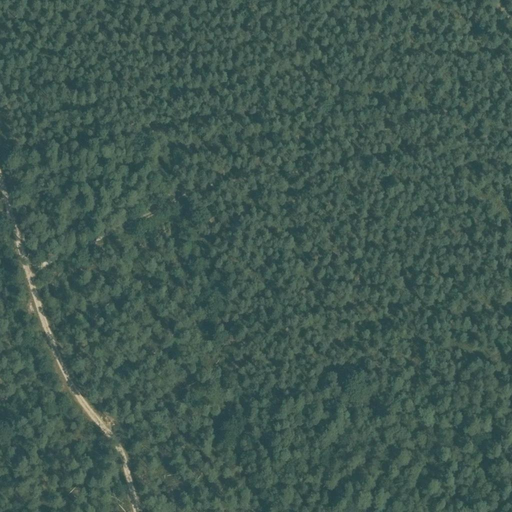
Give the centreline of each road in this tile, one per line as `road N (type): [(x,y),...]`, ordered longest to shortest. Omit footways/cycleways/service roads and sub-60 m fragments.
road 1 (track): [(511,136),(211,191),(29,273)]
road 2 (track): [(0,181),(77,410),(119,455),(135,511)]
